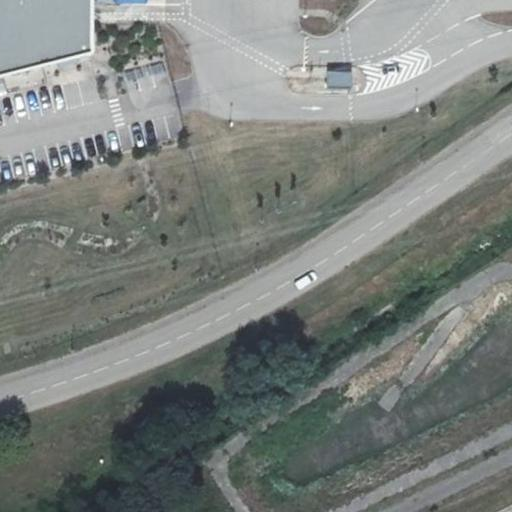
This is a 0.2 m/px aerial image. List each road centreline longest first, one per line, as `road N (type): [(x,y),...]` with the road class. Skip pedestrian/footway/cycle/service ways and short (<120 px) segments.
road 1 (unclassified): [(511,134),(234,311),(156,349),(0,402)]
road 2 (track): [(399,511),(511,457)]
